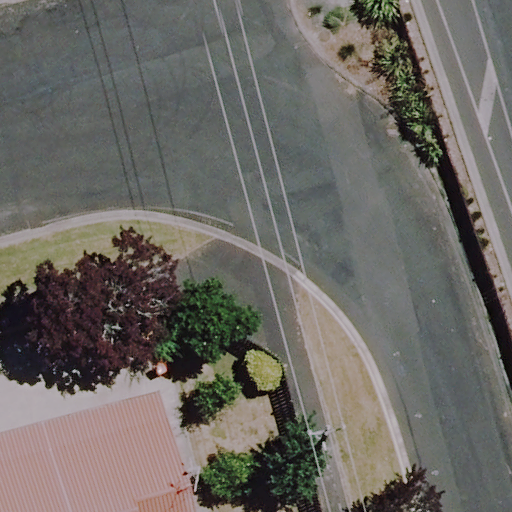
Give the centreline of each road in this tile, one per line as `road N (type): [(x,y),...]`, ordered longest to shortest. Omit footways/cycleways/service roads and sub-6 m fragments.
road 1 (residential): [(464,511),(415,330),(369,245),(313,179),(135,134)]
road 2 (residential): [(135,134),(218,0)]
road 3 (residential): [(135,134),(0,168)]
